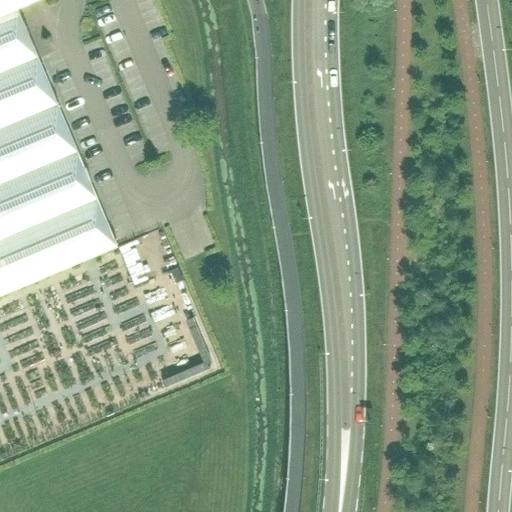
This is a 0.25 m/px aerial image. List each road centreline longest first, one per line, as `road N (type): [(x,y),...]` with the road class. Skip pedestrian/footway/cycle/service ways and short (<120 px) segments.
road 1 (secondary): [(298,0),(305,154),(332,351),(329,511)]
road 2 (tertiary): [(497,511),(511,272),(485,0)]
road 3 (secondary): [(348,511),(356,313),(332,0)]
